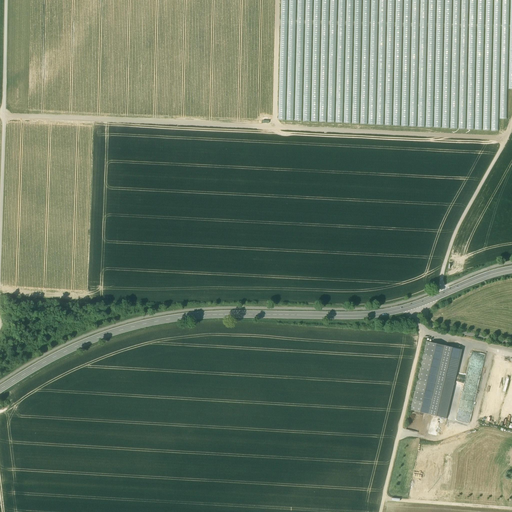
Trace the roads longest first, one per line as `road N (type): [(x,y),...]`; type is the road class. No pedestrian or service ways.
road 1 (secondary): [(0,389),(85,342),(151,322),(380,313),(511,269)]
road 2 (track): [(505,139),(3,113)]
road 3 (track): [(511,123),(450,244),(443,293)]
road 4 (track): [(422,331),(380,511)]
road 5 (track): [(511,508),(383,498)]
road 6 (track): [(274,127),(277,0)]
